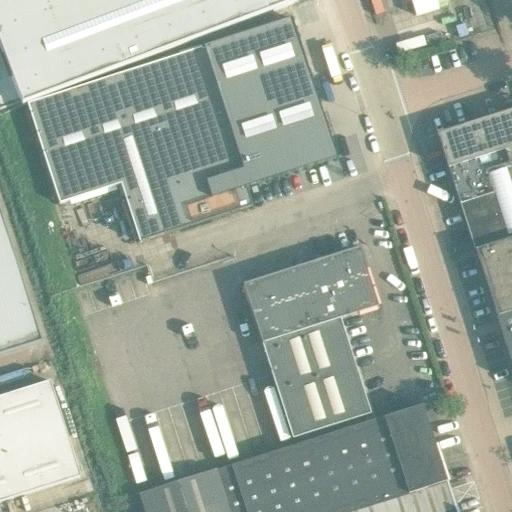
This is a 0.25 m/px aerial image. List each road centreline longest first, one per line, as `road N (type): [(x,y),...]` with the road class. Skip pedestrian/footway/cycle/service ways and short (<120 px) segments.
road 1 (tertiary): [(506,511),(380,107)]
road 2 (unclassified): [(380,107),(511,63)]
